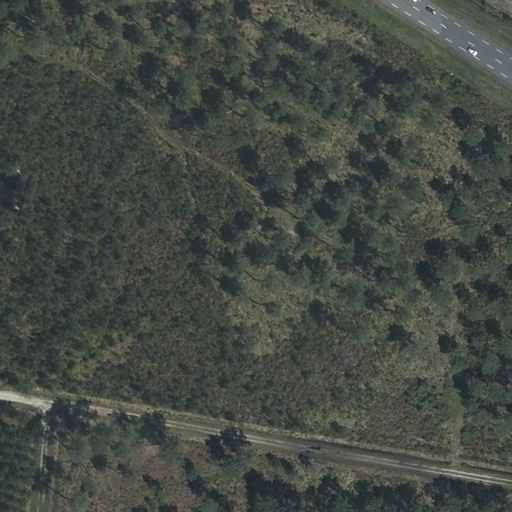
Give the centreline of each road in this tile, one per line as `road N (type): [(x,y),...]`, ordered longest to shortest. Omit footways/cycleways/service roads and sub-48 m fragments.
road 1 (track): [(511,481),(0,394)]
road 2 (primary): [(511,65),(408,0)]
